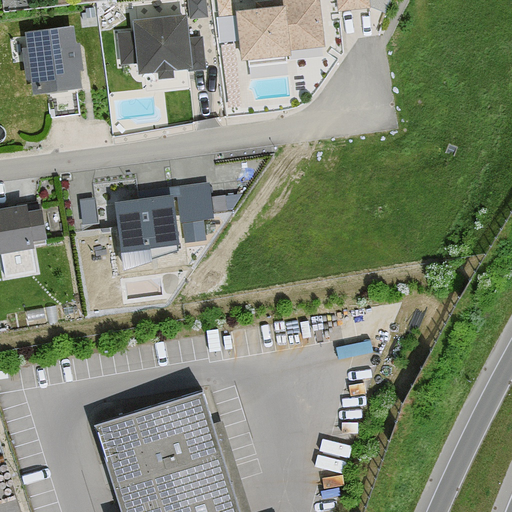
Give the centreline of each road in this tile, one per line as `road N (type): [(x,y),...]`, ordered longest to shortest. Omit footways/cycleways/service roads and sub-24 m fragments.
road 1 (residential): [(0,169),(317,126),(374,58)]
road 2 (motorway): [(511,358),(437,511)]
